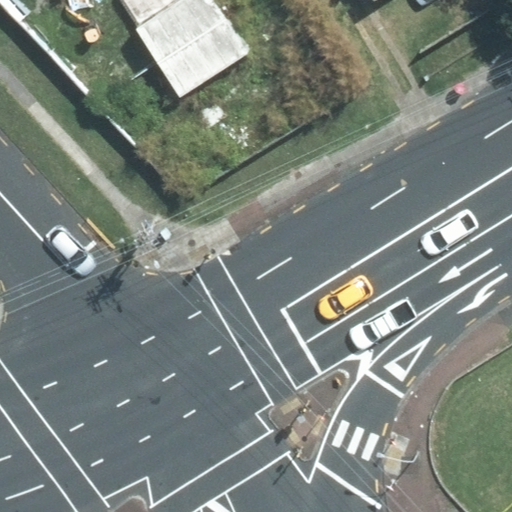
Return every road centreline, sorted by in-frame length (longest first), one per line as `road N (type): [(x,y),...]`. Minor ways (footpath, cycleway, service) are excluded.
road 1 (secondary): [(430,225),(317,511)]
road 2 (secondary): [(430,225),(163,376)]
road 3 (residential): [(163,376),(0,200)]
road 4 (secondary): [(163,376),(0,483)]
road 5 (secondary): [(163,376),(276,511)]
road 6 (secondary): [(0,407),(163,376)]
road 7 (secondary): [(184,511),(163,376)]
